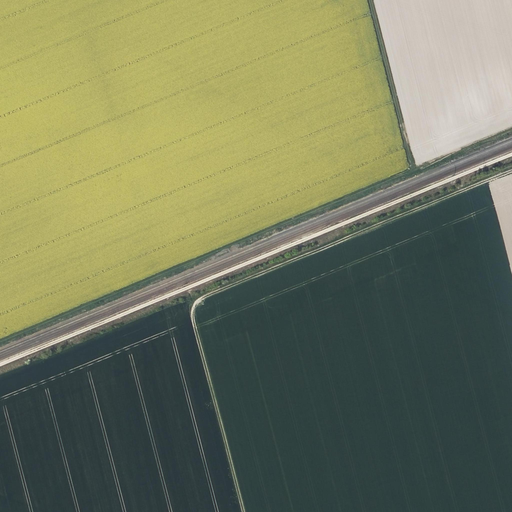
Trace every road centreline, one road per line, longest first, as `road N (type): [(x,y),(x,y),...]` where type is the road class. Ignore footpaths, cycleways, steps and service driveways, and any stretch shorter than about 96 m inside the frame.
road 1 (track): [(511,169),(189,301),(241,511)]
road 2 (track): [(511,153),(0,364)]
road 3 (track): [(0,339),(511,128)]
